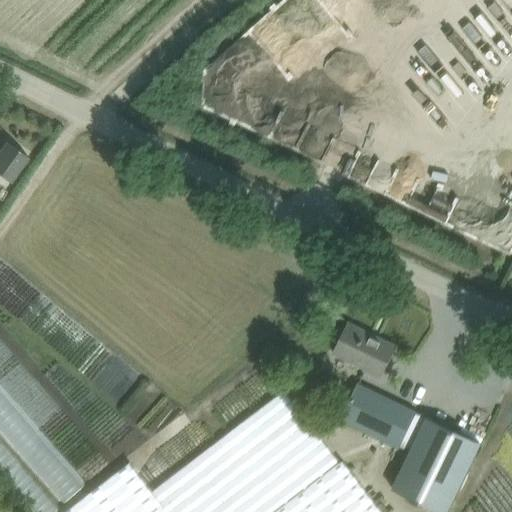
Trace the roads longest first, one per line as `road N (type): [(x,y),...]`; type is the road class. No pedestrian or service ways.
road 1 (unclassified): [(511,319),(287,217),(0,70)]
road 2 (unknown): [(401,31),(355,92),(358,114),(477,185)]
road 3 (unknown): [(401,31),(472,68),(511,64)]
